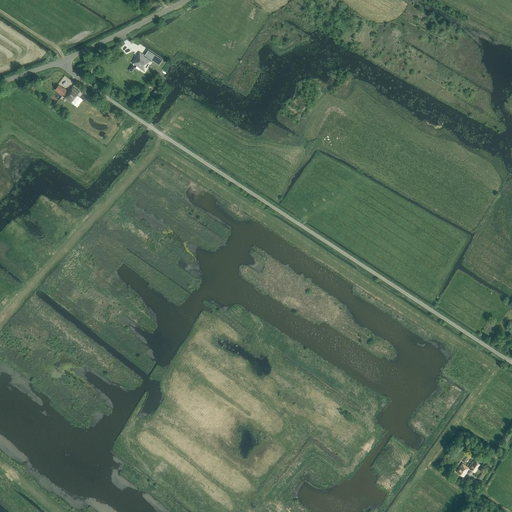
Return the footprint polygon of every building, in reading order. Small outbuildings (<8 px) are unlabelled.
[(147,58),(151,61),(152,60),(158,65),(161,59),(162,60),(148,50),(145,56),(147,58)] [(140,54),(134,63),(145,71),(151,61),(147,58),(140,54)] [(59,94),(71,102),(79,92),(72,86),(68,92),(66,91),(66,90),(63,88),(63,89),(58,85),(55,90),(60,93),(59,94)] [(154,86),(150,92),(156,96),(160,91),(154,86)] [(82,93),(90,99),(93,96),(85,89),(82,93)] [(88,104),(80,97),(74,105),(83,111),(88,104)] [(485,330),(493,334),(499,324),(491,320),(485,330)] [(474,460),(469,468),(463,463),(457,472),(463,476),(467,472),(468,472),(471,469),(475,472),(480,465),(474,460)]
